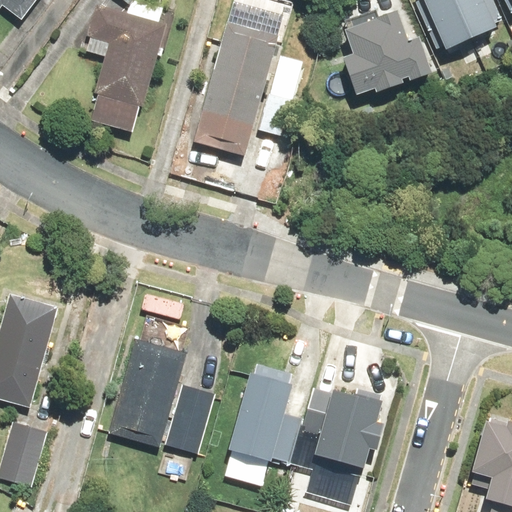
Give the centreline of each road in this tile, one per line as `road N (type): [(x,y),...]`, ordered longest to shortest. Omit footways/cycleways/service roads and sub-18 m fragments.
road 1 (residential): [(467,316),(153,223),(0,145)]
road 2 (residential): [(467,316),(410,511)]
